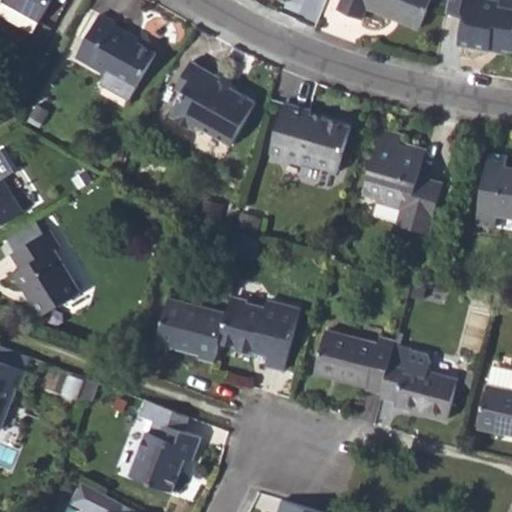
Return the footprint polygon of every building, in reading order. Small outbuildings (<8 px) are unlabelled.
[(4,0),(39,19),(49,0),(4,0)] [(341,0),(338,8),(363,19),(368,8),(420,29),(431,0),(341,0)] [(448,0),(446,10),(465,14),(464,22),(462,30),(460,43),(492,50),(493,45),(505,47),(511,48),(511,6),(500,4),(500,0),(448,0)] [(75,53),(102,70),(105,66),(134,83),(151,55),(125,39),(128,33),(112,23),(112,22),(100,14),(75,53)] [(171,114),(194,129),(197,126),(229,146),(256,103),(220,80),(222,78),(194,61),(178,87),(185,91),(171,114)] [(270,154),(337,173),(350,125),(308,114),(309,108),(284,102),(270,154)] [(360,192),(373,196),(376,202),(399,208),(395,222),(426,232),(441,183),(418,175),(426,149),(404,142),(403,145),(398,143),(400,134),(381,128),(360,192)] [(511,218),(511,165),(502,164),(504,154),(486,150),(472,223),(492,227),(495,216),(511,218)] [(0,175),(2,178),(12,172),(0,152),(0,175)] [(0,221),(21,208),(2,178),(0,175),(0,221)] [(232,230),(235,230),(246,233),(252,235),(255,223),(236,217),(232,230)] [(9,249),(42,234),(36,223),(3,238),(9,249)] [(23,286),(28,282),(36,295),(31,299),(40,314),(78,290),(53,247),(57,244),(49,230),(11,252),(20,267),(14,270),(23,286)] [(229,250),(241,254),(246,233),(235,230),(229,250)] [(241,254),(253,256),(258,237),(252,235),(246,233),(241,254)] [(23,286),(31,299),(36,295),(28,282),(23,286)] [(213,361),(219,341),(226,313),(168,297),(156,342),(198,354),(198,357),(213,361)] [(219,341),(236,346),(235,348),(254,353),(255,349),(268,353),(266,364),(283,369),(299,308),(265,298),(262,308),(246,303),(243,314),(227,310),(226,313),(219,341)] [(227,310),(243,314),(246,303),(229,299),(227,310)] [(366,385),(372,366),(387,370),(395,342),(379,338),(376,344),(325,329),(313,371),(366,385)] [(381,396),(395,400),(395,403),(446,418),(456,378),(427,370),(430,359),(428,353),(411,348),(411,347),(395,342),(387,370),(382,391),(381,396)] [(0,429),(17,385),(19,386),(25,369),(0,359),(0,429)] [(486,383),(511,389),(511,382),(511,368),(490,364),(486,383)] [(366,387),(382,391),(387,370),(372,366),(366,385),(366,387)] [(486,383),(477,425),(511,433),(511,389),(486,383)] [(144,398),(139,413),(147,417),(142,428),(145,430),(130,473),(172,489),(185,456),(192,459),(201,436),(183,430),(160,420),(165,406),(144,398)] [(160,420),(183,430),(189,415),(165,406),(160,420)] [(108,511),(107,511),(114,498),(81,481),(71,501),(92,511),(108,511)] [(107,511),(108,511),(142,511),(114,498),(107,511)] [(324,511),(280,498),(275,511),(324,511)]
